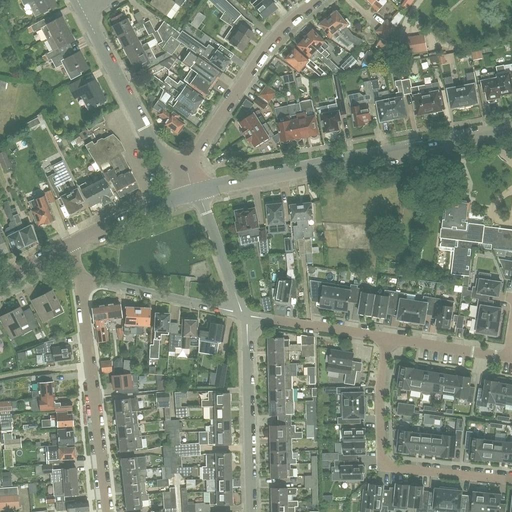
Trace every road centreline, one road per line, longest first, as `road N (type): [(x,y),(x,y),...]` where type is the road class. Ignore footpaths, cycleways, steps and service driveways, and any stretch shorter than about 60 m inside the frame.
road 1 (residential): [(197,190),(511,129)]
road 2 (residential): [(387,339),(379,386),(382,467),(511,479)]
road 3 (residential): [(107,511),(80,277)]
road 4 (residential): [(184,168),(276,35),(318,0)]
road 5 (residential): [(251,511),(246,314)]
road 6 (residential): [(184,168),(152,144),(83,14)]
road 7 (residential): [(246,314),(80,277)]
road 8 (residential): [(387,339),(246,314)]
road 9 (residential): [(69,245),(197,190)]
road 10 (residential): [(246,314),(197,190)]
road 11 (residential): [(507,359),(387,339)]
